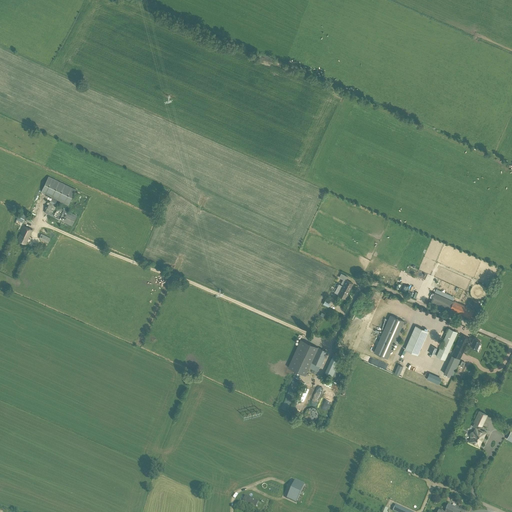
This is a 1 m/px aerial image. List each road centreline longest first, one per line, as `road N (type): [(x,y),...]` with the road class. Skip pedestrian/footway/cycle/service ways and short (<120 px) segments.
road 1 (track): [(325,341),(54,229)]
road 2 (residential): [(511,343),(365,279),(336,336),(325,341)]
